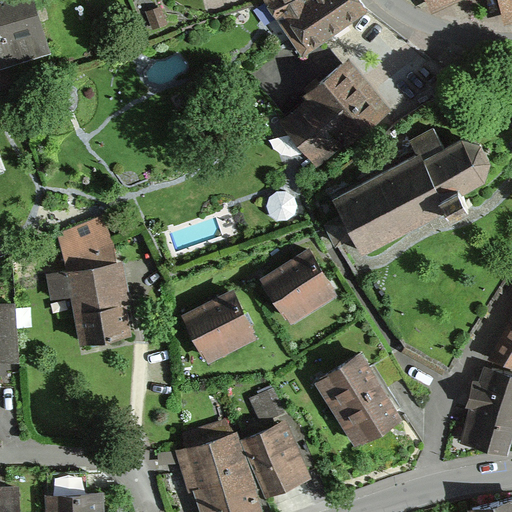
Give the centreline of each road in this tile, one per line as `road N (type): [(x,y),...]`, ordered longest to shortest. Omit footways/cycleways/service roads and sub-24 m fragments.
road 1 (tertiary): [(330,511),(511,467)]
road 2 (residential): [(151,511),(126,466),(0,465)]
road 3 (tertiary): [(384,0),(413,21),(470,42),(511,42)]
